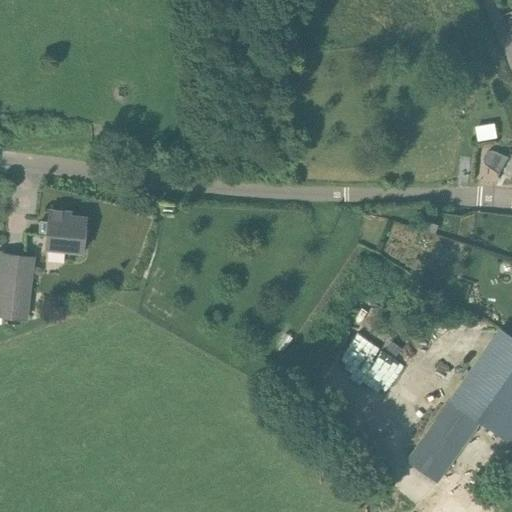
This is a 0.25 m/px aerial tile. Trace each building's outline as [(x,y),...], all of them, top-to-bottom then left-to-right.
[(485,125),(475,127),(478,142),(487,141),(497,139),(494,124),(485,125)] [(485,165),(499,174),(508,157),(492,151),(488,152),(484,156),(483,160),(485,165)] [(45,249),(81,252),(84,219),(68,217),(69,213),(49,211),(45,249)] [(419,220),(416,229),(435,234),(437,226),(419,220)] [(0,272),(0,312),(26,314),(32,258),(2,255),(0,272)] [(511,371),(511,336),(501,329),(501,328),(462,384),(511,430),(511,373),(511,371)] [(365,372),(382,387),(404,363),(387,347),(365,372)] [(511,443),(511,442),(511,430),(462,384),(422,439),(452,463),(481,421),(511,443)]
